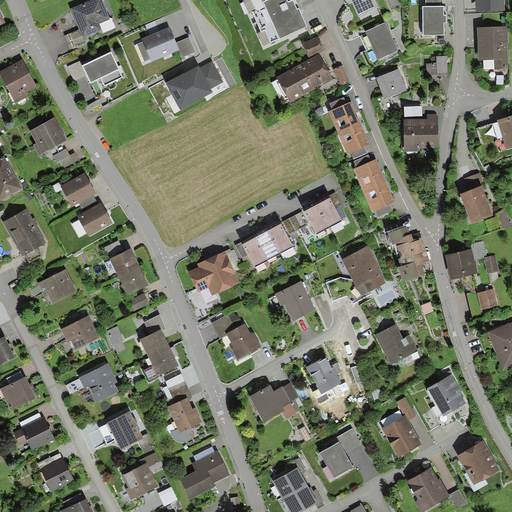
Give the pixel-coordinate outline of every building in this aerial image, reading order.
[(112,0),(84,0),(76,3),(86,30),(71,35),(76,49),(124,31),(112,0)] [(254,0),(270,40),(303,28),(292,0),(254,0)] [(372,0),(349,0),(355,16),(375,9),(372,0)] [(423,0),(424,2),(421,2),(421,33),(442,33),(442,2),(437,2),(437,0),(423,0)] [(504,0),(476,0),(477,13),(505,12),(504,0)] [(383,19),(363,27),(375,57),(395,49),(383,19)] [(506,28),(481,28),(482,64),(507,63),(506,28)] [(168,30),(136,43),(144,63),(176,50),(168,30)] [(316,37),(303,42),(309,55),(322,49),(316,37)] [(122,76),(110,51),(82,64),(94,90),(122,76)] [(319,54),(276,77),(290,102),(333,79),(319,54)] [(449,75),(450,56),(439,56),(439,66),(429,65),(429,75),(449,75)] [(209,63),(166,86),(178,108),(221,85),(209,63)] [(23,66),(4,77),(14,96),(34,86),(23,66)] [(396,66),(373,74),(381,96),(404,88),(396,66)] [(348,153),(366,145),(349,104),(331,112),(348,153)] [(439,113),(403,111),(402,145),(438,146),(439,113)] [(511,118),(500,122),(508,147),(511,145),(511,118)] [(54,120),(32,132),(42,151),(64,139),(54,120)] [(498,140),(503,138),(499,123),(494,124),(498,140)] [(64,169),(78,161),(71,148),(57,155),(64,169)] [(5,159),(0,161),(0,196),(1,198),(20,187),(5,159)] [(373,162),(356,169),(373,210),(391,202),(373,162)] [(84,177),(64,188),(73,204),(93,192),(84,177)] [(481,189),(462,196),(472,221),(490,214),(481,189)] [(330,198),(242,243),(254,265),(293,245),(288,234),(309,223),(314,233),(341,219),(330,198)] [(102,207),(81,218),(90,234),(110,223),(102,207)] [(26,211),(7,222),(26,259),(46,248),(26,211)] [(74,223),(81,237),(87,234),(80,219),(74,223)] [(406,229),(390,235),(403,277),(417,272),(413,259),(426,254),(421,238),(410,241),(406,229)] [(485,242),(473,244),(476,260),(486,259),(488,274),(501,271),(498,255),(488,257),(485,242)] [(344,261),(358,286),(380,273),(366,249),(344,261)] [(130,251),(112,260),(127,292),(145,283),(130,251)] [(469,252),(448,257),(453,277),(473,273),(469,252)] [(201,268),(193,272),(200,289),(209,284),(213,293),(238,281),(225,253),(199,264),(201,268)] [(64,273),(43,283),(52,302),(74,291),(64,273)] [(300,285),(278,295),(282,303),(286,301),(294,318),(312,309),(300,285)] [(479,292),(483,310),(500,306),(496,289),(479,292)] [(469,293),(459,295),(463,321),(473,320),(469,293)] [(136,312),(151,304),(145,294),(130,301),(136,312)] [(238,328),(244,325),(239,313),(232,316),(238,328)] [(89,318),(64,330),(72,348),(97,337),(89,318)] [(511,318),(487,326),(501,369),(511,365),(511,318)] [(110,330),(119,355),(129,351),(120,326),(110,330)] [(245,326),(226,337),(239,358),(257,347),(245,326)] [(395,326),(377,335),(391,361),(415,349),(409,337),(402,340),(395,326)] [(159,331),(141,340),(159,374),(177,365),(159,331)] [(4,338),(0,339),(0,361),(12,356),(4,338)] [(325,359),(309,368),(323,392),(339,383),(325,359)] [(107,366),(85,377),(97,401),(119,390),(107,366)] [(446,371),(422,384),(439,417),(463,404),(446,371)] [(24,379),(3,389),(12,408),(33,398),(24,379)] [(269,387),(252,397),(265,420),(283,410),(280,404),(294,396),(287,385),(272,393),(269,387)] [(413,414),(403,397),(397,401),(407,417),(413,414)] [(188,399),(170,408),(181,430),(198,421),(188,399)] [(399,412),(373,426),(390,457),(416,442),(399,412)] [(130,414),(110,424),(123,448),(142,438),(130,414)] [(53,439),(44,423),(26,432),(34,449),(53,439)] [(179,434),(182,442),(196,438),(194,429),(179,434)] [(348,450),(360,443),(351,429),(339,437),(348,450)] [(337,444),(319,454),(332,478),(350,467),(337,444)] [(482,444),(461,456),(475,482),(497,469),(482,444)] [(197,471),(182,480),(191,496),(213,485),(211,482),(227,474),(216,450),(193,463),(197,471)] [(62,460),(42,470),(52,490),(72,480),(62,460)] [(146,465),(125,475),(135,496),(156,485),(146,465)] [(432,469),(408,482),(424,511),(449,497),(456,509),(465,504),(458,491),(448,497),(432,469)] [(297,470),(275,481),(291,511),(295,511),(314,502),(297,470)] [(160,493),(167,505),(179,499),(173,486),(160,493)] [(90,511),(85,501),(63,511),(90,511)]
